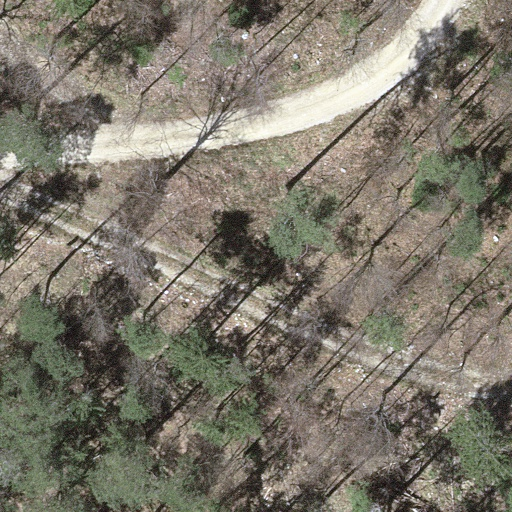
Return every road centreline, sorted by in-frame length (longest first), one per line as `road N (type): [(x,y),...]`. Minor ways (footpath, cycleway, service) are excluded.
road 1 (track): [(0,182),(425,377),(495,390),(511,384)]
road 2 (track): [(0,153),(141,147),(314,109),(401,60),(445,0)]
